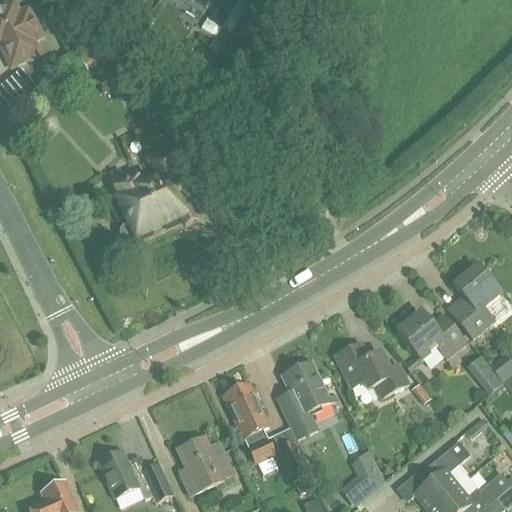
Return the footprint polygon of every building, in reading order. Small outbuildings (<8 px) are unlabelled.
[(15,2),(0,9),(0,47),(1,47),(13,70),(43,55),(36,43),(45,39),(30,9),(21,14),(15,2)] [(183,23),(177,31),(194,44),(200,36),(183,23)] [(89,70),(111,52),(97,34),(75,53),(89,70)] [(129,49),(117,59),(136,81),(147,72),(129,49)] [(158,157),(169,179),(145,190),(137,173),(127,177),(129,181),(116,186),(115,183),(114,184),(122,201),(120,201),(131,225),(128,226),(124,228),(122,231),(121,234),(122,238),(124,241),(128,242),(131,243),(134,241),(184,218),(180,210),(190,205),(177,176),(206,163),(195,140),(158,157)] [(483,312),(501,297),(476,268),(453,288),(465,302),(451,314),(474,342),(494,325),(483,312)] [(410,375),(423,365),(421,364),(437,351),(447,362),(466,346),(443,319),(431,328),(420,315),(397,334),(417,359),(405,369),(410,375)] [(381,402),(408,388),(398,368),(389,373),(380,355),(364,363),(356,349),(334,360),(351,391),(363,385),(368,393),(374,389),(381,402)] [(502,387),(511,378),(511,366),(505,358),(489,371),(502,387)] [(309,415),(337,401),(335,397),(328,400),(311,365),(282,379),(293,402),(281,409),(298,443),(318,433),(309,415)] [(511,396),(511,379),(503,387),(511,397),(511,396)] [(256,466),(275,457),(258,420),(263,417),(249,387),(223,400),(237,430),(238,430),(256,466)] [(482,422),(466,436),(472,443),(487,431),(491,435),(493,434),(482,422)] [(223,482),(233,478),(219,447),(209,451),(205,441),(178,454),(189,479),(183,482),(190,499),(224,483),(223,482)] [(295,490),(313,482),(296,444),(278,453),(295,490)] [(426,511),(429,511),(459,488),(449,476),(470,458),(459,444),(422,474),(430,484),(414,496),(426,511)] [(160,469),(148,474),(135,481),(122,454),(98,465),(115,502),(139,491),(145,503),(152,500),(156,507),(174,499),(160,469)] [(354,487),(344,496),(354,508),(361,502),(382,485),(368,456),(355,466),(363,480),(354,487)] [(459,488),(429,511),(482,511),(497,501),(501,497),(504,495),(511,488),(511,479),(510,480),(506,483),(500,475),(479,493),(477,491),(468,498),(459,488)] [(77,511),(65,486),(42,497),(45,503),(28,511),(77,511)] [(482,511),(503,511),(505,511),(497,501),(482,511)]
